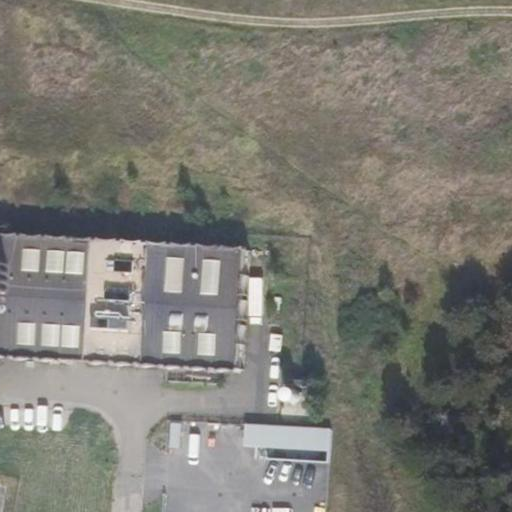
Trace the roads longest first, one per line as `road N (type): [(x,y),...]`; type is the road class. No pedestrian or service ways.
road 1 (track): [(511,9),(285,24),(148,0)]
road 2 (unknown): [(125,468),(300,479)]
